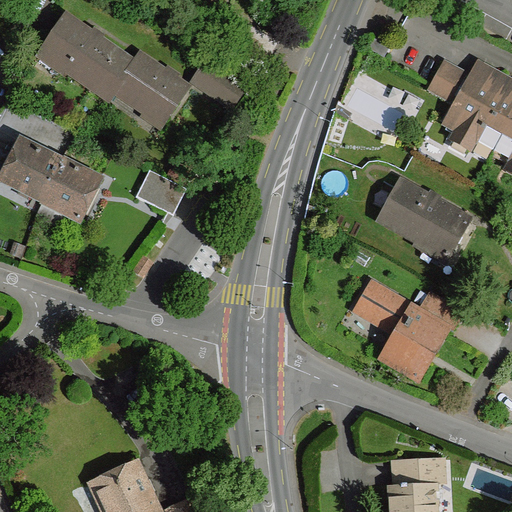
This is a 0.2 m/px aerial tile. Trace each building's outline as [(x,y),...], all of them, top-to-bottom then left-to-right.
[(66,17),(42,52),(112,100),(117,92),(135,64),(66,17)] [(255,31),(240,56),(262,69),(277,44),(255,31)] [(376,39),(367,48),(385,59),(396,41),(387,39),(376,39)] [(140,56),(135,64),(117,92),(165,124),(188,89),(140,56)] [(248,88),(210,62),(195,84),(233,110),(248,88)] [(466,74),(446,64),(433,86),(430,91),(451,102),(466,74)] [(511,119),(511,85),(481,68),(462,101),(449,124),(496,149),(511,119)] [(511,119),(496,149),(511,157),(511,119)] [(63,162),(22,142),(3,180),(43,201),(63,162)] [(63,162),(43,201),(80,221),(101,180),(63,162)] [(196,176),(175,165),(169,175),(190,187),(196,176)] [(401,183),(381,220),(450,257),(470,220),(401,183)] [(153,263),(143,256),(132,270),(143,278),(153,263)] [(422,314),(377,288),(363,312),(400,336),(387,359),(417,378),(445,329),(422,314)] [(432,297),(422,314),(445,329),(451,332),(460,314),(432,297)] [(398,487),(432,485),(431,460),(396,462),(398,487)] [(158,511),(136,463),(94,483),(107,511),(158,511)] [(398,487),(392,487),(393,511),(438,511),(437,485),(432,485),(398,487)] [(199,511),(193,499),(169,511),(199,511)]
